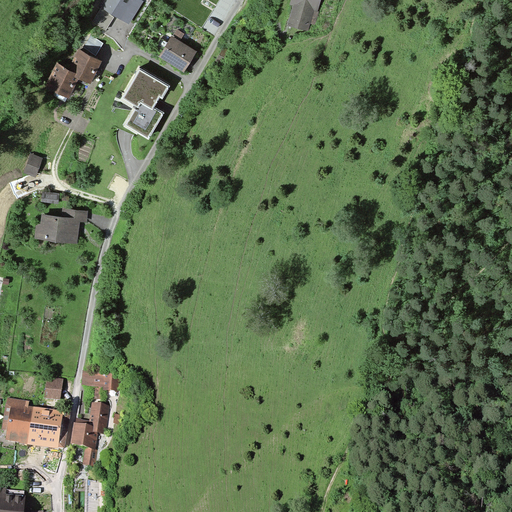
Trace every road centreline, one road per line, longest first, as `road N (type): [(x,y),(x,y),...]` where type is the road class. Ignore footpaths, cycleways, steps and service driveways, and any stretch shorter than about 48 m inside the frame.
road 1 (residential): [(60,511),(97,281),(118,211),(240,0)]
road 2 (track): [(386,383),(399,357),(511,233)]
road 3 (track): [(323,511),(386,383)]
